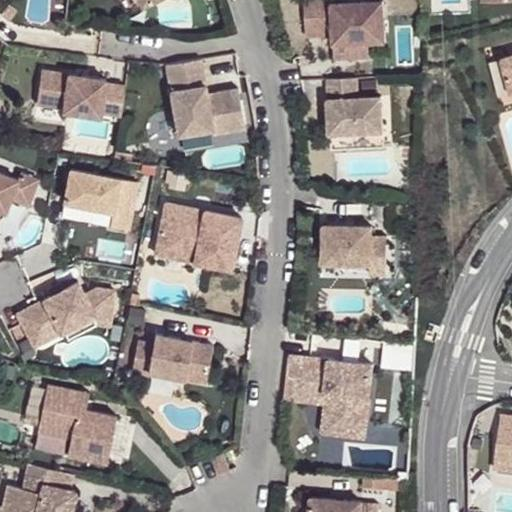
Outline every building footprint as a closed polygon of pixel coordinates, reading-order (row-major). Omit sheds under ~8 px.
[(303,0),(307,34),(334,32),(335,40),(369,37),(386,36),(383,0),(303,0)] [(369,37),(335,40),(336,55),(370,52),(369,37)] [(201,56),(167,62),(178,132),(214,126),(215,131),(245,125),(238,86),(207,90),(201,56)] [(511,57),(502,60),(511,94),(511,93),(511,57)] [(105,78),(40,69),(35,103),(62,107),(62,110),(99,115),(100,112),(120,114),(124,85),(104,82),(105,78)] [(357,76),(326,77),(328,131),(382,129),(381,95),(357,96),(357,76)] [(72,169),(66,202),(114,212),(111,227),(126,230),(136,182),(72,169)] [(0,210),(3,212),(8,198),(26,205),(36,179),(18,172),(15,179),(0,173),(0,210)] [(164,203),(157,239),(196,247),(193,263),(230,270),(241,218),(164,203)] [(370,223),(322,222),(321,260),(368,261),(369,271),(385,271),(385,233),(370,233),(370,223)] [(196,247),(157,239),(154,254),(193,263),(196,247)] [(115,315),(119,289),(95,285),(84,291),(78,278),(62,286),(51,291),(15,308),(31,341),(62,327),(94,312),(115,315)] [(62,286),(59,280),(48,285),(51,291),(62,286)] [(113,324),(115,315),(94,312),(62,327),(66,335),(95,321),(113,324)] [(211,342),(154,331),(152,341),(136,337),(130,369),(146,372),(146,369),(204,380),(211,342)] [(372,362),(288,353),(284,384),(334,390),(331,421),(365,425),(372,362)] [(80,390),(47,383),(37,430),(71,437),(67,453),(107,462),(117,414),(86,407),(77,405),(80,390)] [(334,390),(284,384),(283,396),(325,400),(321,430),(364,435),(365,425),(331,421),(334,390)] [(80,390),(77,405),(86,407),(89,392),(80,390)] [(511,416),(502,415),(495,467),(511,469),(511,416)] [(71,437),(37,430),(34,447),(67,453),(71,437)] [(49,466),(5,455),(0,474),(0,511),(33,511),(37,496),(42,498),(46,481),(46,479),(49,466)] [(37,496),(33,511),(44,511),(52,482),(46,481),(42,498),(37,496)] [(360,499),(310,495),(308,511),(377,511),(359,510),(360,499)]
